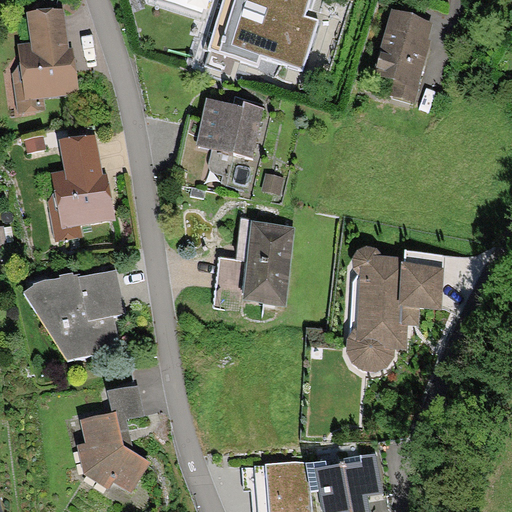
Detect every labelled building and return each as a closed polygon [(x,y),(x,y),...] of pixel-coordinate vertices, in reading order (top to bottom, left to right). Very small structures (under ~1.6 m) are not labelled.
[(260,55),(303,69),(317,24),(303,19),(308,0),(227,0),(212,49),(257,64),(260,55)] [(68,51),(64,11),(27,15),(31,45),(19,46),(21,67),(15,75),(19,114),(45,111),(43,98),(79,94),(73,50),(68,51)] [(434,25),(394,13),(374,78),(392,84),(388,97),(417,106),(423,87),(419,86),(433,43),(429,41),(434,25)] [(248,192),(266,110),(245,106),(244,109),(208,102),(203,125),(192,122),(178,184),(219,192),(220,186),(248,192)] [(104,178),(96,136),(60,143),(65,173),(52,175),(56,195),(49,204),(53,229),(60,242),(84,238),(83,228),(116,222),(108,177),(104,178)] [(286,179),(266,175),(262,192),(282,197),(286,179)] [(285,308),(295,229),(243,222),(238,263),(221,261),(215,305),(242,309),(243,303),(285,308)] [(0,227),(0,246),(8,245),(5,226),(0,227)] [(443,270),(405,266),(405,260),(381,259),(377,251),(368,249),(358,253),(353,262),(354,271),(360,278),(358,332),(355,332),(349,342),(348,354),(354,365),(365,372),(376,373),(388,367),(395,358),(395,351),(407,350),(408,326),(419,326),(419,311),(443,311),(443,270)] [(23,295),(68,362),(121,351),(114,317),(124,315),(122,304),(115,273),(78,280),(77,278),(35,287),(23,295)] [(81,423),(86,446),(78,448),(85,477),(126,504),(152,464),(136,453),(128,421),(145,417),(138,388),(108,395),(113,416),(81,423)] [(344,467),(315,472),(321,511),(373,511),(371,499),(385,497),(378,454),(343,460),(344,467)] [(311,511),(308,464),(256,468),(259,511),(311,511)]
